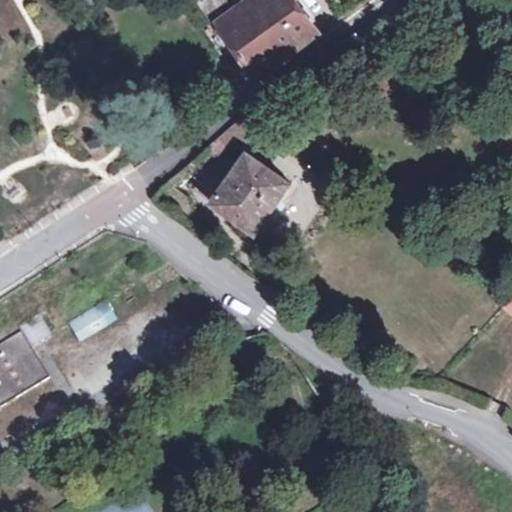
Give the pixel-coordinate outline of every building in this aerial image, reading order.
[(225,0),(190,0),(189,2),(210,30),(220,23),(255,72),(315,29),(294,0),(247,0),(233,10),(225,0)] [(275,117),(261,100),(209,145),(214,150),(241,147),(266,125),(275,117)] [(221,158),(199,190),(214,200),(214,201),(236,216),(234,219),(233,222),(234,226),(237,230),(242,232),(245,233),(250,232),(254,228),(257,230),(291,181),(265,164),(267,161),(266,153),(258,148),(251,150),(249,153),(246,151),(238,164),(226,157),(221,158)] [(511,301),(501,313),(511,323),(511,301)] [(38,312),(18,323),(22,329),(30,343),(50,331),(38,312)] [(97,321),(94,314),(65,331),(68,338),(97,321)] [(22,329),(0,342),(0,404),(49,375),(30,343),(22,329)] [(150,511),(142,487),(82,508),(83,511),(150,511)]
